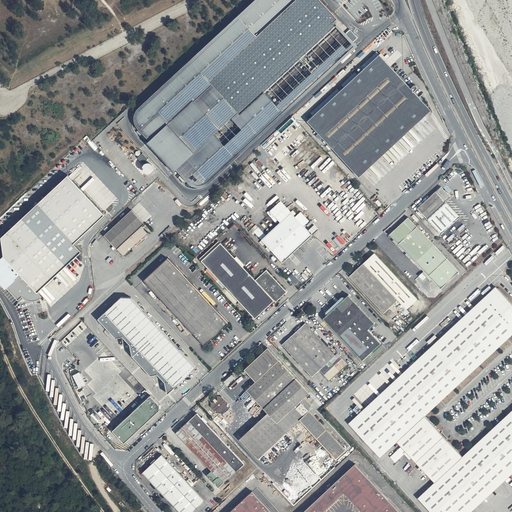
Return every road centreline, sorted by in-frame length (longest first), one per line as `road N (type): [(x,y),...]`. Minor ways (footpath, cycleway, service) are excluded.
road 1 (unclassified): [(124,462),(466,146)]
road 2 (primary): [(511,207),(414,0)]
road 3 (track): [(105,511),(46,431),(0,341)]
road 4 (tertiary): [(466,146),(396,0)]
